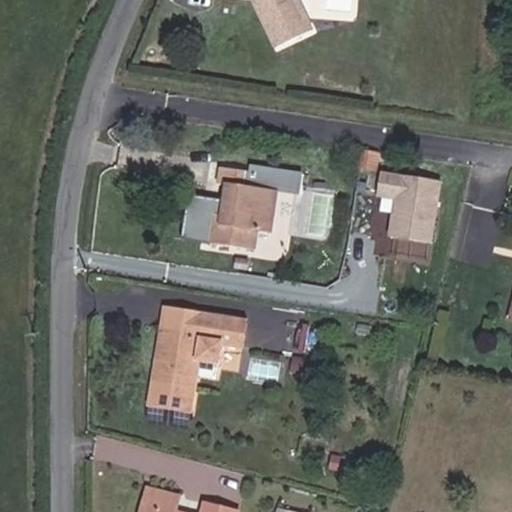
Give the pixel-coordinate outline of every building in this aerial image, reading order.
[(310,48),(291,20),(294,0),(217,0),(216,13),(251,17),(278,64),(310,48)] [(273,230),(287,229),(294,178),(233,170),(231,186),(240,187),(237,215),(227,216),(223,242),(271,250),(273,230)] [(432,247),(441,183),(380,174),(371,238),(432,247)] [(227,216),(237,215),(240,187),(231,186),(227,216)] [(216,344),(234,347),(237,322),(167,313),(159,369),(196,374),(198,364),(213,366),(216,344)] [(145,411),(190,417),(196,374),(159,369),(152,368),(145,411)] [(238,511),(239,510),(208,502),(205,511),(178,511),(186,479),(156,471),(143,511),(238,511)]
